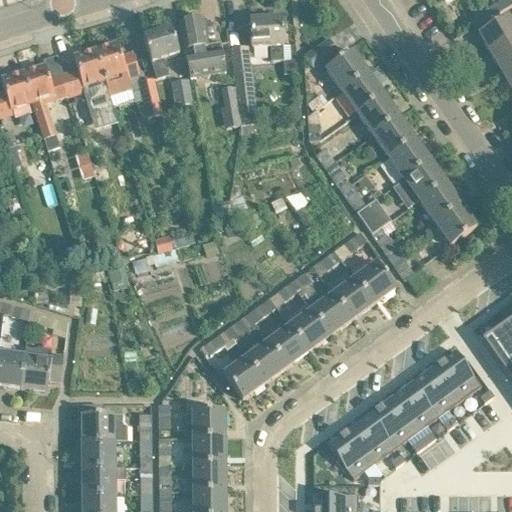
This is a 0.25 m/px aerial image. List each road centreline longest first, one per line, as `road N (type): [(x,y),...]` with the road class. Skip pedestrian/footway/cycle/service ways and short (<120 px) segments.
road 1 (residential): [(511,265),(282,424),(267,446),(270,511)]
road 2 (residential): [(511,172),(389,0)]
road 3 (residential): [(42,511),(41,434),(0,423)]
